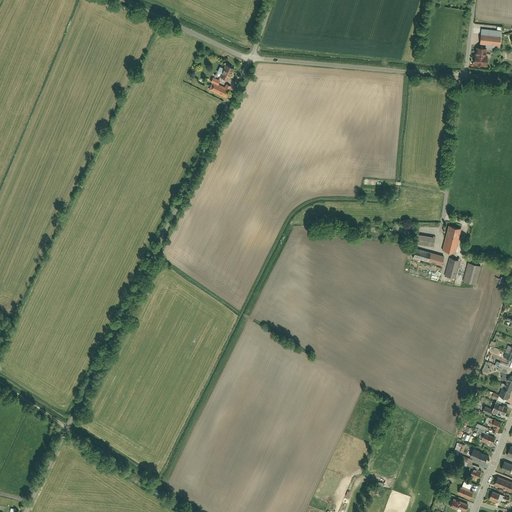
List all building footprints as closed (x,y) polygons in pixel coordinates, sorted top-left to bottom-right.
[(478,38),(477,49),(498,51),(498,40),(478,38)] [(470,54),(469,66),(480,67),(481,55),(470,54)] [(223,66),(218,77),(226,81),(232,70),(223,66)] [(209,82),(210,83),(207,90),(223,98),(229,87),(224,84),(223,88),(218,85),(219,82),(211,78),(209,82)] [(447,227),(441,250),(454,254),(460,231),(447,227)] [(416,234),(414,244),(430,247),(433,238),(416,234)] [(413,249),(410,258),(426,263),(429,254),(413,249)] [(447,259),(442,277),(454,280),(459,262),(447,259)] [(467,263),(461,282),(474,286),(479,267),(467,263)] [(510,362),(511,357),(511,348),(508,346),(503,359),(510,362)] [(494,399),(504,403),(511,385),(502,381),(494,399)] [(493,403),(491,409),(484,407),(482,413),(490,416),(491,413),(502,417),(505,409),(493,403)] [(491,427),(489,431),(495,433),(496,430),(498,430),(501,423),(490,419),(487,426),(491,427)] [(485,428),(477,425),(474,432),(482,435),(485,428)] [(483,435),(480,442),(491,447),(494,439),(483,435)] [(456,455),(461,457),(465,446),(460,444),(456,455)] [(470,450),(467,457),(483,463),(485,456),(470,450)] [(501,463),(498,471),(507,475),(510,467),(501,463)] [(470,467),(466,475),(476,480),(480,472),(470,467)] [(511,482),(496,476),(492,486),(511,493),(511,490),(511,482)] [(446,482),(444,489),(450,491),(453,484),(446,482)] [(458,488),(456,495),(469,501),(471,493),(458,488)] [(489,492),(486,500),(495,503),(498,496),(489,492)] [(450,499),(447,507),(460,511),(462,511),(465,505),(450,499)]
